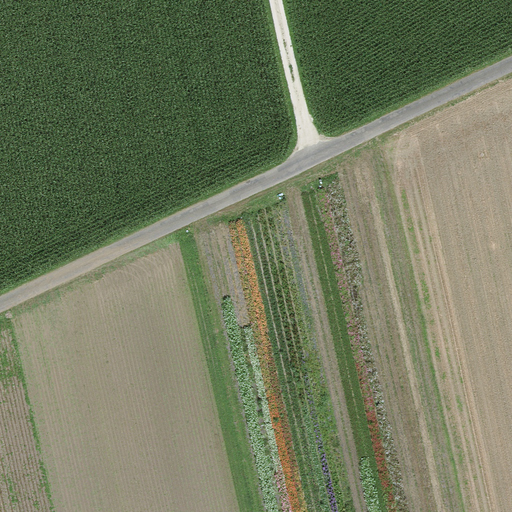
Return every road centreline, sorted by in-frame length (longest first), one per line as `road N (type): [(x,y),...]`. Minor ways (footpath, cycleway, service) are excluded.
road 1 (unclassified): [(511,57),(0,297)]
road 2 (track): [(306,153),(273,0)]
